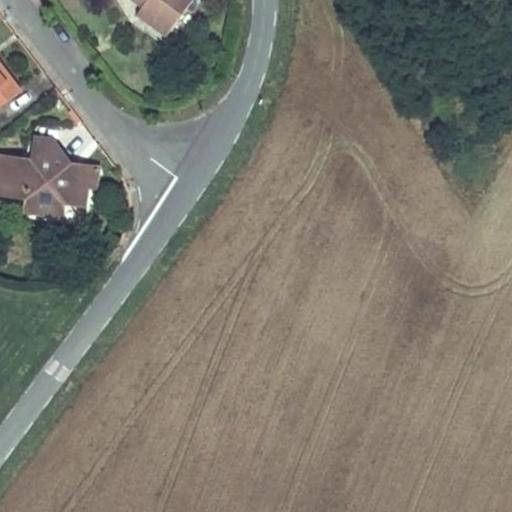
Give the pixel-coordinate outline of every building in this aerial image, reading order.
[(193,0),(147,0),(144,5),(138,12),(168,35),(193,0)] [(0,61),(0,73),(7,82),(6,83),(0,87),(0,106),(21,90),(20,89),(19,88),(9,73),(0,61)] [(26,95),(0,113),(0,117),(6,125),(33,105),(26,95)] [(32,156),(53,140),(54,139),(34,136),(33,144),(32,156)] [(59,173),(71,163),(72,162),(69,157),(54,139),(53,140),(32,156),(0,153),(0,195),(25,199),(37,213),(47,202),(50,202),(55,215),(56,215),(69,204),(88,207),(90,191),(83,186),(84,174),(70,174),(63,178),(59,173)] [(98,185),(100,165),(74,162),(72,162),(71,163),(59,173),(63,178),(70,174),(84,174),(83,186),(90,191),(98,185)]
